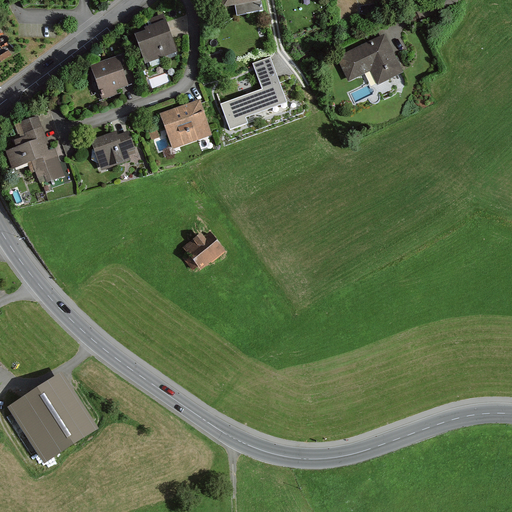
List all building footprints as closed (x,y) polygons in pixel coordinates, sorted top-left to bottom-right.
[(165,25),(136,36),(146,64),(175,53),(165,25)] [(383,37),(338,59),(349,81),(374,69),(382,85),(402,75),(383,37)] [(118,58),(91,67),(102,100),(118,95),(116,90),(128,86),(118,58)] [(262,90),(220,105),(230,131),(290,109),(271,58),(253,64),(262,90)] [(200,100),(160,114),(172,150),(213,136),(200,100)] [(46,148),(37,123),(16,130),(21,144),(9,148),(18,173),(30,169),(36,187),(64,177),(53,145),(46,148)] [(118,131),(91,140),(102,170),(138,158),(129,131),(119,135),(118,131)] [(210,232),(185,251),(201,272),(226,253),(210,232)] [(63,373),(11,406),(46,462),(98,429),(63,373)]
